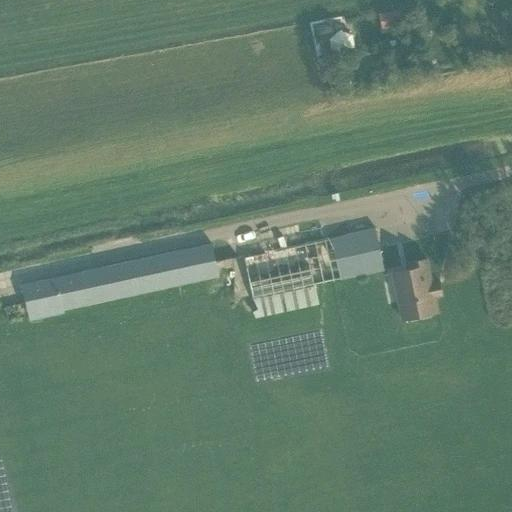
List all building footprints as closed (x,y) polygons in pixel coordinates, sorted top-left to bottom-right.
[(401,11),(382,15),(385,27),(404,23),(401,11)] [(334,50),(330,54),(332,59),(344,54),(353,47),(352,37),(341,32),(333,39),(334,50)] [(292,225),(294,238),(330,234),(328,221),(292,225)] [(346,236),(245,257),(253,307),(256,318),(319,303),(315,285),(385,270),(380,246),(376,230),(372,231),(346,236)] [(32,282),(23,284),(30,318),(221,276),(213,243),(32,282)] [(412,268),(393,272),(403,320),(439,314),(436,296),(443,295),(441,283),(433,283),(428,259),(411,262),(412,268)]
